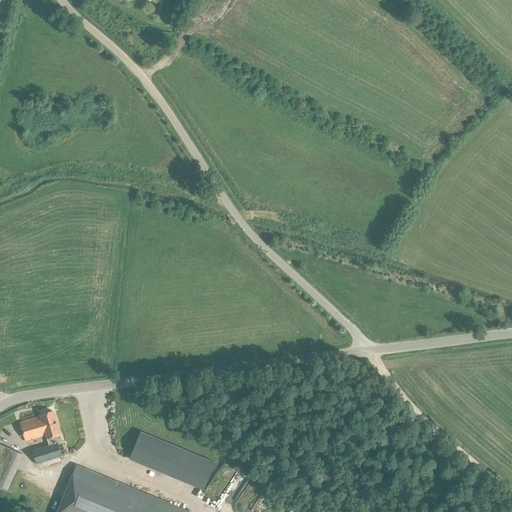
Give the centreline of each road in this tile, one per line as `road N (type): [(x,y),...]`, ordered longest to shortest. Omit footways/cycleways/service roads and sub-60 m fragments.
road 1 (unclassified): [(369,350),(252,238),(153,91),(62,0)]
road 2 (unclassified): [(0,398),(369,350)]
road 3 (track): [(511,494),(423,416),(369,350)]
road 4 (unclassified): [(511,332),(369,350)]
